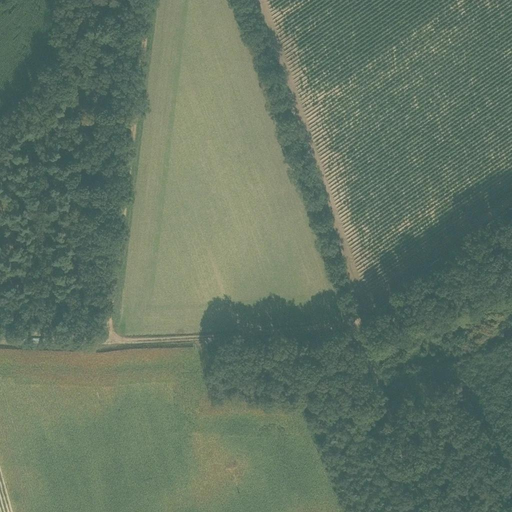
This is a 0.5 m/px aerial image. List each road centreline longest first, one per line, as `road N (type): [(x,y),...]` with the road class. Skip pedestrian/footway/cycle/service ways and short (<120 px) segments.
road 1 (track): [(107,341),(357,335),(420,511)]
road 2 (track): [(147,0),(107,341)]
